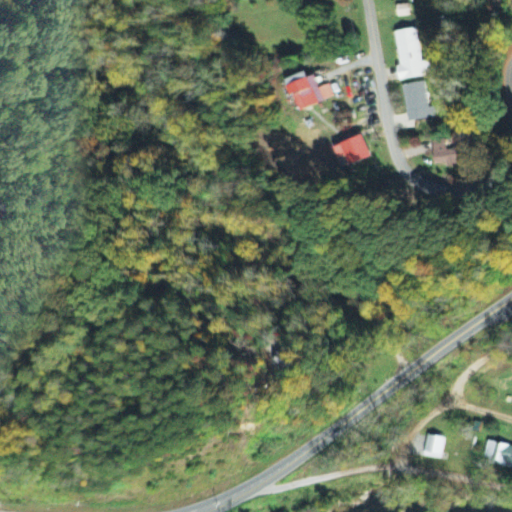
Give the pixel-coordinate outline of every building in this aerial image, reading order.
[(396,5),(396,16),(407,16),(407,5),(396,5)] [(430,75),(428,61),(421,62),(415,28),(393,32),(399,66),(395,67),(397,80),(430,75)] [(284,81),(298,112),(332,97),(326,83),(312,90),(303,72),(284,81)] [(406,122),(437,118),(436,107),(427,108),(424,82),(401,85),(406,122)] [(338,160),(345,156),(349,167),(370,158),(361,135),(333,147),(338,160)] [(464,164),(462,135),(451,136),(452,150),(445,150),(444,140),(430,141),(432,165),(444,164),(445,165),(464,164)] [(288,371),(296,359),(280,350),(273,362),(288,371)] [(422,457),(440,460),(443,438),(425,435),(422,457)] [(511,446),(486,441),(482,462),(506,467),(506,464),(511,465),(511,446)]
